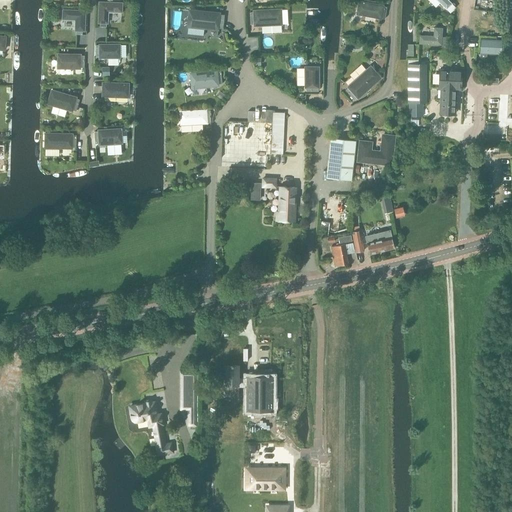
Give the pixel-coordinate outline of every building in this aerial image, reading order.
[(438,0),(450,11),(456,6),(450,0),(438,0)] [(125,13),(125,2),(101,2),(101,24),(110,24),(111,12),(125,13)] [(386,21),(388,9),(385,9),(386,7),(361,2),(358,16),(370,20),(377,21),(383,22),(383,21),(386,21)] [(254,9),(251,9),(251,10),(251,16),(251,21),(254,21),(255,21),(255,23),(261,23),(284,22),(284,21),(284,20),(289,20),(288,7),(283,7),(283,6),(280,6),(254,7),(254,9)] [(189,26),(188,33),(203,34),(204,28),(219,29),(219,28),(220,27),(224,27),(225,13),(221,13),(221,11),(190,8),(189,26)] [(88,32),(88,10),(65,10),(64,20),(77,20),(77,31),(88,32)] [(442,35),(442,26),(433,25),(433,34),(419,33),(418,42),(445,44),(446,35),(442,35)] [(481,37),(480,52),(501,53),(502,39),(481,37)] [(100,45),(97,46),(97,57),(100,57),(100,59),(122,59),(122,57),(127,57),(127,45),(122,45),(122,44),(100,44),(100,45)] [(85,68),(86,56),(83,56),(83,54),(59,54),(58,69),(82,70),(82,68),(85,68)] [(423,115),(423,102),(426,102),(426,64),(408,64),(408,102),(410,102),(410,115),(423,115)] [(382,78),(370,65),(346,86),(348,88),(345,90),(354,100),(357,98),(358,99),(382,78)] [(318,88),(320,88),(319,66),(304,66),(305,88),(306,88),(306,91),(318,91),(318,88)] [(220,70),(192,73),(194,90),(195,96),(209,94),(208,88),(221,87),(221,84),(224,84),(223,72),(220,72),(220,70)] [(462,89),(463,70),(440,70),(440,89),(445,89),(445,98),(441,98),(441,114),(454,114),(455,98),(454,98),(455,89),(462,89)] [(104,82),(103,97),(131,98),(131,83),(104,82)] [(78,111),(81,100),(79,99),(79,97),(53,89),(48,105),(75,113),(75,111),(78,111)] [(210,111),(210,109),(181,111),(182,126),(210,124),(210,123),(213,123),(213,110),(210,111)] [(272,122),(271,153),(283,154),(285,112),(284,112),(273,112),(272,122)] [(125,144),(124,128),(100,130),(100,132),(96,132),(97,144),(101,144),(101,146),(125,144)] [(46,133),(46,149),(47,149),(47,157),(61,157),(61,149),(75,150),(75,148),(78,148),(78,136),(75,136),(75,134),(46,133)] [(391,165),(394,138),(394,137),(383,136),(381,153),(370,151),(371,143),(360,142),(358,161),(391,165)] [(351,181),(355,141),(331,138),(326,178),(351,181)] [(275,188),(276,179),(263,179),(262,187),(275,188)] [(260,200),(261,183),(251,182),(251,200),(260,200)] [(276,211),(275,221),(293,222),(294,188),(281,187),(280,211),(276,211)] [(396,216),(404,214),(402,207),(395,209),(396,216)] [(365,251),(361,230),(352,232),(356,252),(365,251)] [(366,235),(366,238),(370,253),(394,247),(391,236),(390,230),(366,235)] [(352,241),(351,235),(339,237),(340,243),(352,241)] [(335,266),(348,264),(344,244),(331,247),(335,266)] [(204,340),(218,338),(217,329),(203,330),(204,340)] [(248,378),(238,378),(238,365),(226,365),(225,396),(237,396),(238,387),(248,387),(247,438),(271,439),(272,378),(248,377),(248,378)] [(196,427),(196,371),(179,371),(179,411),(187,411),(186,427),(196,427)] [(152,402),(151,400),(143,401),(143,403),(127,406),(129,419),(131,421),(134,423),(138,423),(146,422),(147,429),(151,429),(156,457),(173,454),(171,443),(165,444),(162,427),(164,426),(161,413),(157,414),(155,401),(152,402)] [(247,481),(247,488),(284,488),(284,480),(284,469),(247,469),(247,481)]
